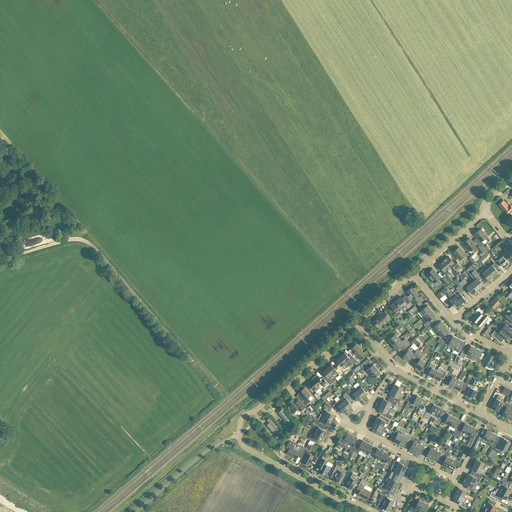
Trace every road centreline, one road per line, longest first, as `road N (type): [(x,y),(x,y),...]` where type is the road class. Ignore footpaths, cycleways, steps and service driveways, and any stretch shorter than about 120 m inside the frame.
road 1 (residential): [(372,511),(239,442),(240,419),(355,323)]
road 2 (unclassified): [(223,397),(87,240),(0,261)]
